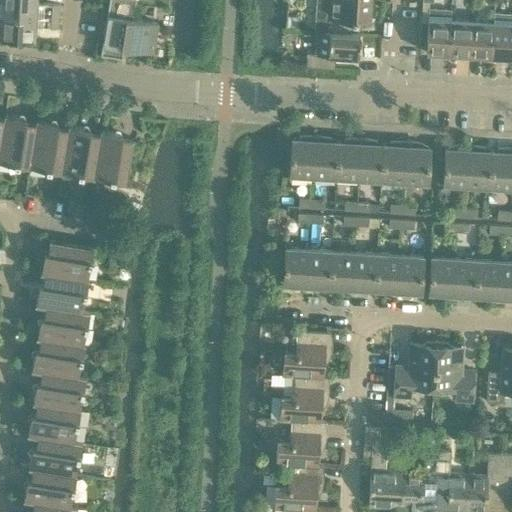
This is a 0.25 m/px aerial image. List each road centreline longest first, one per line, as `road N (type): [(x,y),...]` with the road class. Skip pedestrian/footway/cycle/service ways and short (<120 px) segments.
road 1 (unclassified): [(202,511),(223,97)]
road 2 (residential): [(0,457),(14,219)]
road 3 (residential): [(350,511),(364,317)]
road 4 (residential): [(223,97),(394,104)]
road 5 (residential): [(223,97),(62,75)]
road 6 (residential): [(364,317),(511,327)]
